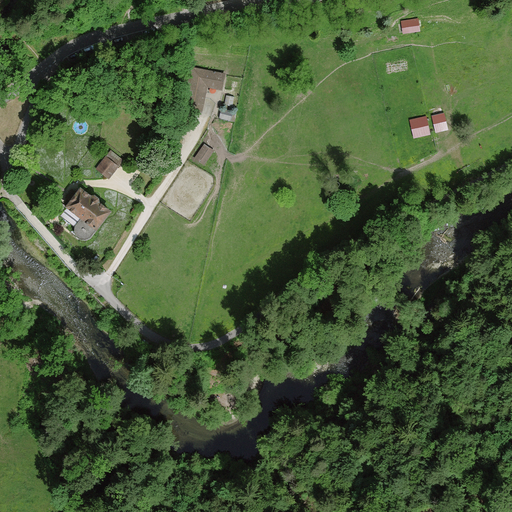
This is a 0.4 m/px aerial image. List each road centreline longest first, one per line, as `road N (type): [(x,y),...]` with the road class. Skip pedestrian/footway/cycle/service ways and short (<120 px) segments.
road 1 (unclassified): [(9,158),(8,189),(78,268),(153,337),(184,344),(209,339),(511,162)]
road 2 (unclassified): [(45,70),(93,37),(261,0)]
